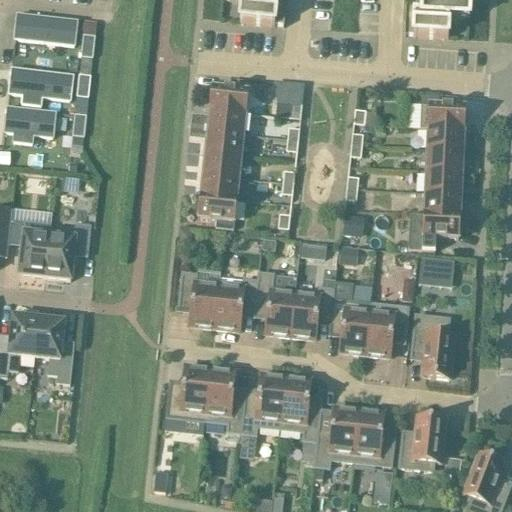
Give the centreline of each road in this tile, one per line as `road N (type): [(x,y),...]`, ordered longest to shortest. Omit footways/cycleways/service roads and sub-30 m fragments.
road 1 (residential): [(510,408),(362,397),(308,366),(162,347)]
road 2 (residential): [(511,87),(383,79)]
